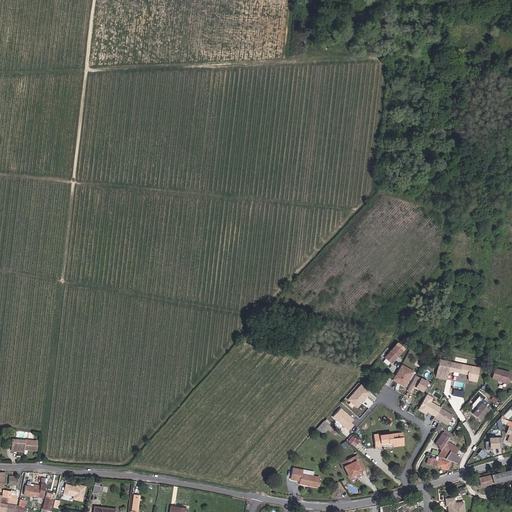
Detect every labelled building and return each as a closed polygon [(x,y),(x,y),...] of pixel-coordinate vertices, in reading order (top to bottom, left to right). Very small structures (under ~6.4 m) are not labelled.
[(405,349),(398,344),(385,359),(392,364),(405,349)] [(469,382),(476,383),(479,370),(435,362),(434,368),(437,369),(436,376),(446,378),(447,375),(453,374),(468,376),(469,382)] [(403,366),(396,379),(399,381),(402,376),(409,380),(414,371),(403,366)] [(511,379),(511,377),(511,374),(508,372),(494,369),(492,379),(499,380),(499,381),(504,382),(506,384),(510,381),(509,380),(510,379),(511,379)] [(423,392),(429,381),(416,374),(408,390),(413,392),(415,388),(423,392)] [(370,393),(362,387),(351,401),(358,407),(362,403),(361,402),(364,398),(365,399),(370,393)] [(427,396),(420,410),(427,413),(428,411),(437,416),(439,411),(441,408),(432,403),(434,399),(427,396)] [(468,411),(472,414),(481,404),(489,411),(491,408),(480,398),(468,411)] [(481,404),(472,414),(480,421),(489,411),(481,404)] [(341,409),(335,416),(349,429),(355,422),(341,409)] [(437,416),(437,417),(449,422),(451,417),(439,411),(437,416)] [(334,429),(330,425),(323,432),(327,436),(334,429)] [(446,445),(449,437),(439,433),(438,432),(433,444),(438,446),(438,448),(440,449),(437,456),(440,457),(443,451),(446,445)] [(405,444),(404,438),(399,439),(398,435),(381,436),(381,434),(375,435),(377,448),(383,448),(383,446),(391,445),(390,443),(394,443),(394,445),(405,444)] [(353,435),(348,441),(355,447),(360,441),(353,435)] [(501,437),(485,437),(485,449),(491,449),(491,447),(501,447),(501,437)] [(28,453),(28,450),(29,441),(30,441),(13,439),(12,452),(28,453)] [(28,450),(39,451),(40,442),(29,441),(28,450)] [(461,459),(456,456),(458,450),(446,445),(443,451),(450,455),(448,460),(452,462),(458,465),(461,459)] [(450,455),(443,451),(440,457),(443,458),(448,460),(450,455)] [(359,456),(343,463),(351,479),(368,472),(359,456)] [(427,461),(439,467),(441,461),(429,456),(427,461)] [(439,467),(448,471),(452,462),(448,460),(443,458),(441,461),(439,467)] [(311,476),(312,471),(294,467),(291,478),(302,480),(301,482),(309,483),(309,485),(318,487),(320,478),(311,476)] [(511,470),(479,478),(482,488),(511,480),(511,470)] [(101,482),(96,480),(93,491),(98,492),(98,491),(102,492),(104,485),(100,484),(101,482)] [(82,498),(86,485),(77,483),(77,484),(67,481),(64,490),(74,493),(74,496),(82,498)] [(35,487),(27,486),(25,496),(39,498),(40,497),(44,498),(48,485),(43,483),(41,486),(36,484),(35,487)] [(3,491),(2,496),(0,495),(0,511),(3,511),(4,511),(25,511),(27,510),(15,507),(16,501),(10,500),(11,492),(3,491)] [(56,495),(48,493),(44,509),(52,511),(56,495)] [(456,498),(447,498),(448,506),(450,506),(450,511),(466,511),(465,502),(457,502),(456,498)]
